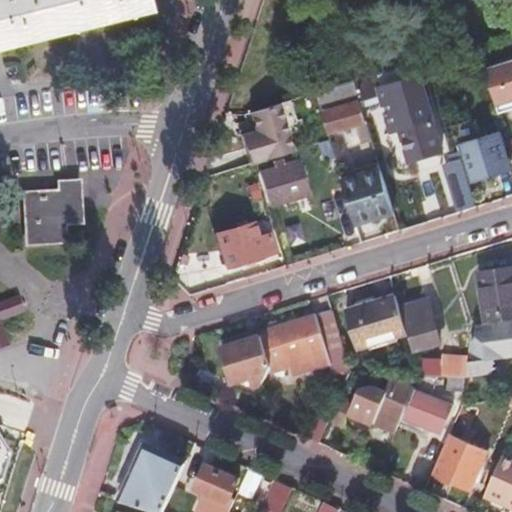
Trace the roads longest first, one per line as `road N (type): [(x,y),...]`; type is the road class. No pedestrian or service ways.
road 1 (residential): [(511,212),(255,292),(182,323),(120,319)]
road 2 (residential): [(120,319),(226,0)]
road 3 (residential): [(101,377),(408,511)]
road 4 (residential): [(46,511),(101,377)]
